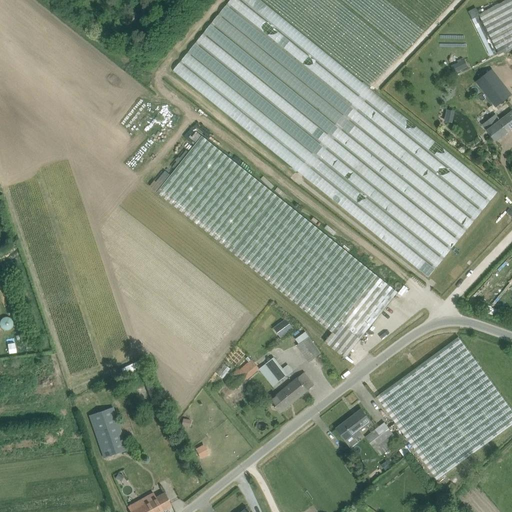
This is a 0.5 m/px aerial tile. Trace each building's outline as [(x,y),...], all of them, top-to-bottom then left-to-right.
[(256,0),(229,0),(172,74),(432,274),(499,187),(256,0)] [(511,47),(511,0),(507,0),(480,14),(500,54),(511,47)] [(477,16),(480,15),(477,8),(470,10),(488,55),(493,53),(477,16)] [(452,64),(455,72),(461,69),(458,62),(452,64)] [(492,69),(476,82),(496,107),(511,94),(492,69)] [(454,112),(447,111),(445,123),(452,125),(454,112)] [(511,128),(511,111),(500,120),(496,114),(483,124),(496,141),(511,128)] [(346,358),(357,343),(398,292),(202,136),(157,192),(333,332),(325,342),(346,358)] [(272,311),(260,324),(267,330),(279,317),(272,311)] [(294,328),(286,319),(282,321),(290,331),(294,328)] [(321,354),(309,337),(305,332),(295,339),(299,344),(297,345),(309,362),(321,354)] [(377,397),(405,436),(437,480),(511,425),(511,409),(459,337),(377,397)] [(265,365),(279,382),(288,375),(283,368),(275,357),(265,365)] [(236,389),(259,369),(260,369),(255,362),(252,359),(240,369),(228,380),(236,389)] [(315,385),(308,377),(304,372),(270,400),(280,413),(315,385)] [(90,415),(104,458),(127,449),(113,407),(90,415)] [(346,440),(353,435),(356,439),(363,434),(360,430),(371,421),(362,409),(337,429),(346,440)] [(385,422),(365,437),(380,456),(400,442),(385,422)] [(169,443),(161,447),(169,462),(173,469),(181,466),(169,443)] [(201,458),(208,454),(203,444),(196,449),(201,458)] [(140,500),(140,499),(127,507),(130,511),(160,511),(171,506),(164,493),(156,497),(153,493),(140,500)]
